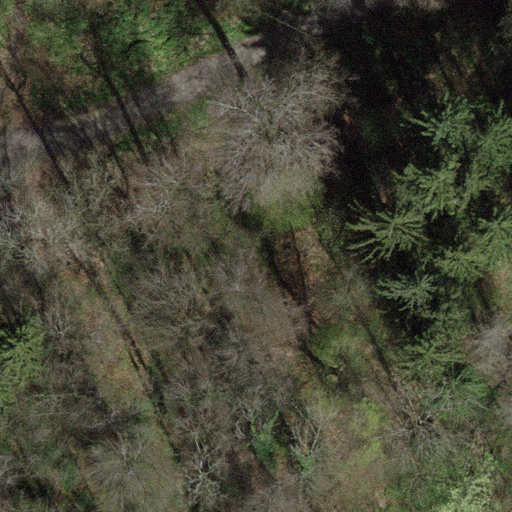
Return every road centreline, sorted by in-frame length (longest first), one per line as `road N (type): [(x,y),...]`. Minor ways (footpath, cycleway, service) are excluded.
road 1 (track): [(0,155),(15,167),(252,48)]
road 2 (track): [(252,48),(405,0)]
